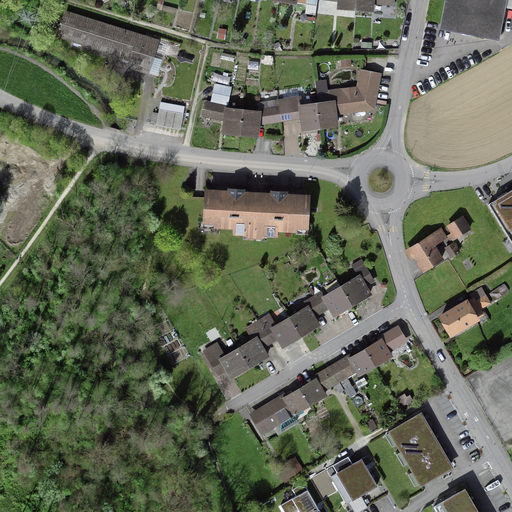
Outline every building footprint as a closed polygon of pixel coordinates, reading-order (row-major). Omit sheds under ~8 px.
[(355,10),(371,11),(371,0),(338,0),(338,8),(355,10)] [(445,0),(440,31),(499,43),(507,0),(445,0)] [(147,73),(157,42),(66,14),(59,37),(130,59),(128,67),(147,73)] [(166,49),(161,65),(185,72),(190,57),(166,49)] [(378,76),(361,72),(358,87),(375,90),(378,76)] [(223,133),(240,134),(256,136),(258,121),(258,114),(242,112),(226,110),(225,109),(229,90),(214,87),(210,105),(205,103),(202,116),(222,120),(224,121),(223,133)] [(298,118),(301,118),(303,130),(319,128),(336,125),(334,114),(372,109),(375,96),(366,94),(362,95),(357,95),(354,94),(353,89),(342,91),(343,97),(337,98),(337,102),(318,105),(316,105),(301,107),(300,98),(278,101),(278,100),(272,101),(273,108),(263,110),(262,118),(271,117),(272,122),(281,121),(298,118)] [(243,193),(244,190),(227,190),(227,192),(207,191),(205,221),(214,221),(214,227),(233,228),(233,234),(246,235),(246,229),(253,229),(253,231),(256,231),(256,229),(264,230),(263,236),(276,237),(277,231),(295,232),(296,226),(305,226),(307,197),(286,196),(286,193),(270,192),(270,195),(243,193)] [(511,192),(487,208),(511,249),(511,192)] [(452,233),(444,238),(445,238),(447,236),(450,242),(468,231),(460,218),(448,226),(452,233)] [(434,245),(445,238),(444,238),(440,231),(411,249),(424,270),(440,261),(439,259),(442,258),(434,245)] [(451,257),(458,253),(452,244),(445,248),(451,257)] [(304,261),(299,250),(292,253),(296,264),(304,261)] [(270,324),(261,329),(253,334),(255,339),(238,349),(221,360),(218,355),(209,360),(217,374),(223,371),(226,369),(231,377),(248,367),(266,356),(261,348),(265,346),(269,343),(274,340),(277,338),(282,346),(300,336),(317,325),(313,317),(316,315),(321,312),(325,310),(329,307),(334,316),(351,305),(369,294),(364,286),(368,284),(372,281),(364,267),(355,273),(358,277),(341,287),(336,279),(330,283),(335,291),(324,298),(315,283),(307,287),(310,292),(309,293),(300,297),(307,308),(289,318),(273,329),(270,324)] [(488,301),(481,288),(470,295),(474,302),(468,305),(466,302),(440,317),(450,335),(477,320),(469,306),(476,301),(480,309),(490,304),(488,301)] [(346,358),(331,367),(316,377),(317,379),(316,380),(299,389),(286,398),(282,400),(280,398),(252,415),(263,433),(276,425),(280,431),(297,421),(293,414),(309,405),(324,395),(320,388),(330,382),(332,385),(339,381),(345,377),(343,374),(354,367),(359,375),(374,365),(390,356),(385,348),(396,342),(398,345),(405,341),(397,328),(381,337),(383,339),(381,341),(365,350),(350,359),(347,361),(346,358)] [(447,460),(439,445),(436,447),(429,435),(432,434),(428,426),(425,427),(418,415),(390,431),(421,485),(449,469),(445,461),(447,460)] [(336,474),(344,487),(368,473),(361,460),(351,465),(351,464),(345,467),(346,468),(336,474)] [(368,473),(344,487),(352,501),(360,496),(361,495),(362,496),(368,493),(367,492),(376,486),(368,473)] [(319,511),(305,488),(298,486),(292,490),(295,497),(279,506),(283,511),(319,511)] [(434,511),(477,511),(463,488),(431,507),(434,511)] [(359,511),(367,508),(360,496),(352,501),(348,503),(353,511),(359,511)]
